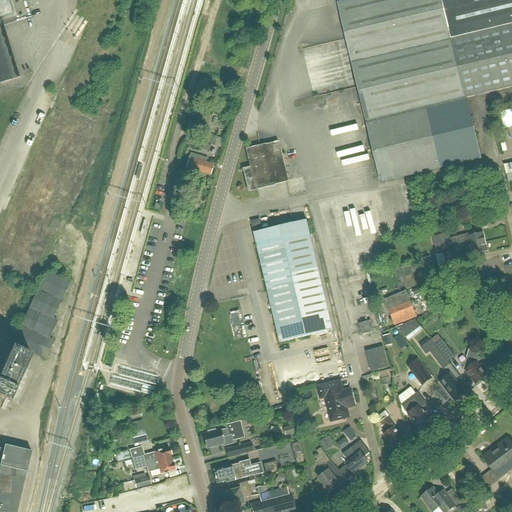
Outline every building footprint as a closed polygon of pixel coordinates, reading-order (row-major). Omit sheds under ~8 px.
[(0,0),(0,84),(19,78),(0,16),(0,15),(9,13),(5,0),(0,0)] [(465,99),(441,0),(356,0),(357,0),(338,5),(381,183),(480,159),(465,99)] [(441,0),(465,99),(483,95),(511,87),(511,0),(481,0),(482,2),(474,4),(472,0),(441,0)] [(210,145),(210,146),(213,147),(216,138),(205,135),(203,143),(210,145)] [(259,148),(247,151),(251,169),(242,171),(246,191),(273,184),(274,186),(285,183),(276,143),(264,146),(264,147),(259,148)] [(213,166),(205,163),(205,162),(206,159),(198,157),(190,155),(188,159),(186,168),(210,175),(213,166)] [(254,234),(280,343),(332,330),(306,221),(254,234)] [(485,242),(482,233),(473,235),(472,233),(450,238),(453,250),(454,253),(470,249),(469,246),(485,242)] [(433,237),(435,247),(445,245),(442,235),(433,237)] [(478,254),(487,251),(485,242),(469,246),(470,249),(454,253),(453,250),(442,253),(447,269),(458,267),(456,259),(471,255),(472,258),(478,256),(478,254)] [(14,348),(0,378),(0,396),(10,401),(31,356),(25,353),(26,351),(45,360),(53,341),(49,339),(57,321),(53,319),(69,283),(46,272),(13,345),(21,349),(21,351),(14,348)] [(475,297),(481,312),(511,300),(511,291),(509,284),(475,297)] [(384,301),(394,325),(415,317),(406,293),(384,301)] [(410,341),(424,330),(416,320),(412,323),(411,322),(401,330),(410,341)] [(390,335),(384,337),(386,346),(392,345),(390,335)] [(400,335),(394,340),(401,349),(408,345),(400,335)] [(454,357),(440,339),(433,344),(447,362),(454,357)] [(447,362),(433,344),(430,341),(421,349),(425,355),(429,352),(443,369),(449,365),(447,362)] [(383,348),(366,352),(371,372),(388,368),(383,348)] [(469,377),(475,384),(487,375),(477,362),(481,360),(472,348),(463,354),(467,360),(461,364),(465,370),(464,371),(469,377)] [(424,386),(432,379),(417,360),(409,367),(424,386)] [(454,402),(465,394),(449,374),(439,382),(454,402)] [(388,378),(381,380),(382,386),(390,384),(388,378)] [(353,406),(350,390),(337,393),(335,383),(317,388),(319,398),(324,397),(330,422),(347,417),(345,408),(353,406)] [(404,403),(417,393),(412,387),(399,397),(404,403)] [(408,415),(418,428),(428,420),(420,410),(426,405),(417,394),(402,406),(408,415)] [(383,436),(393,449),(404,441),(394,428),(395,428),(387,418),(381,423),(388,432),(383,436)] [(207,435),(203,436),(207,449),(222,445),(222,448),(232,445),(232,442),(244,439),(239,422),(225,427),(226,430),(219,432),(218,432),(215,433),(214,430),(206,432),(207,435)] [(343,433),(350,443),(357,437),(350,428),(343,433)] [(144,429),(130,433),(133,445),(147,441),(144,429)] [(320,442),(323,446),(326,451),(335,446),(332,441),(329,437),(320,442)] [(511,444),(508,439),(483,458),(493,471),(485,477),(492,486),(508,474),(508,473),(507,472),(511,468),(511,444)] [(348,463),(345,465),(353,475),(368,464),(363,458),(369,454),(360,442),(350,449),(351,450),(343,456),(348,463)] [(241,455),(254,451),(252,443),(238,446),(241,455)] [(0,511),(17,511),(31,452),(4,445),(3,450),(0,449),(0,511)] [(146,467),(157,464),(171,460),(169,456),(170,456),(168,449),(154,453),(156,457),(144,461),(143,456),(131,459),(134,471),(146,467)] [(315,464),(320,470),(324,476),(318,480),(329,494),(340,486),(332,476),(337,472),(320,449),(316,452),(319,456),(316,458),(318,462),(315,464)] [(129,458),(127,451),(115,454),(117,462),(129,458)] [(173,464),(172,464),(171,460),(157,464),(146,467),(147,473),(150,473),(151,477),(175,471),(173,464)] [(213,472),(216,484),(225,482),(225,484),(262,474),(260,464),(250,467),(249,461),(238,464),(238,465),(213,472)] [(137,489),(152,485),(150,476),(135,480),(137,489)] [(127,483),(121,484),(123,493),(129,491),(127,483)] [(219,496),(223,511),(242,506),(241,500),(250,497),(246,483),(237,485),(238,491),(219,496)] [(440,499),(432,489),(421,498),(431,511),(432,511),(438,508),(441,511),(447,511),(455,506),(446,494),(440,499)] [(485,511),(484,493),(474,494),(475,511),(485,511)] [(292,511),(294,511),(290,495),(251,505),(252,511),(292,511)]
